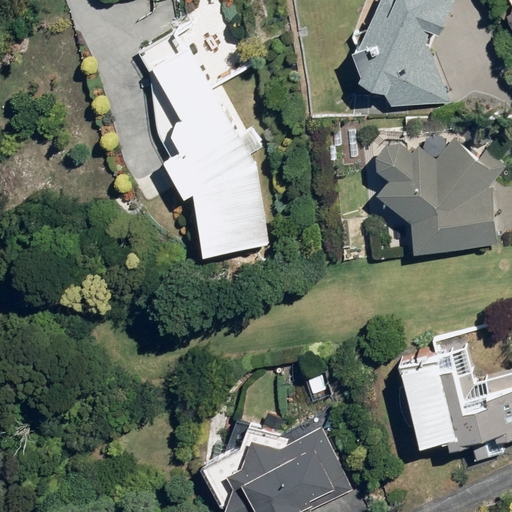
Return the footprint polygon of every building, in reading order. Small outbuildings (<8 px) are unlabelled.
[(200,183),(210,246),(275,238),(261,161),(218,80),(256,59),(221,0),(203,0),(197,16),(146,46),(152,62),(163,128),(172,150),(191,187),(200,183)] [(383,0),(365,39),(398,98),(453,98),(435,48),(457,0),(383,0)] [(420,244),(501,238),(497,182),(492,183),(509,160),(490,145),(485,150),(458,131),(440,152),(423,137),(417,144),(405,133),(392,134),(384,146),(385,160),(396,169),(385,184),(417,212),(420,244)] [(503,433),(511,430),(511,368),(478,377),(470,341),(406,356),(426,437),(455,431),(457,439),(476,434),(481,454),(506,448),(503,433)] [(317,511),(315,504),(356,486),(327,419),(294,434),(253,416),(248,437),(210,454),(229,496),(233,497),(232,502),(258,511),(317,511)]
